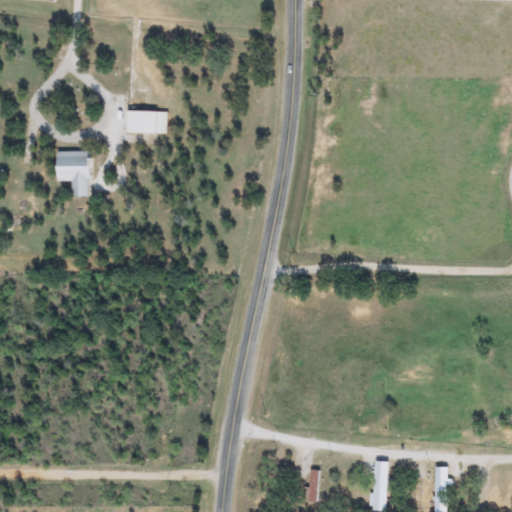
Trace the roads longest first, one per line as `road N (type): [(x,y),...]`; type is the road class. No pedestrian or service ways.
road 1 (secondary): [(222,511),(235,408),(284,176),(294,0)]
road 2 (residential): [(232,433),(424,457),(511,455)]
